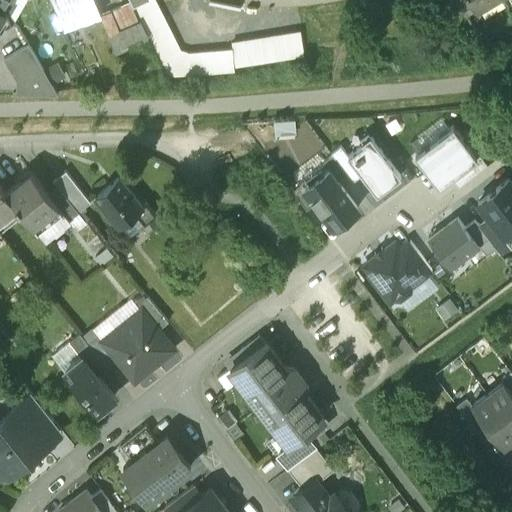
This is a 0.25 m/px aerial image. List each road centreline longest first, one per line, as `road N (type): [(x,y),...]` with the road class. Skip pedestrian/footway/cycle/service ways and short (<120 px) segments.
road 1 (residential): [(409,202),(170,388)]
road 2 (residential): [(0,140),(153,135),(178,149),(198,194)]
road 3 (residential): [(170,388),(22,510)]
road 4 (residential): [(264,511),(170,388)]
